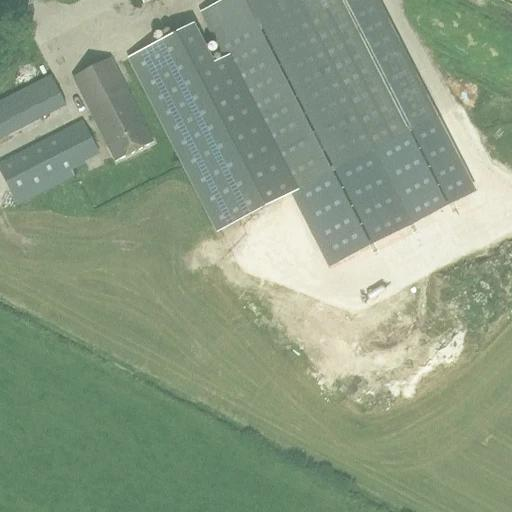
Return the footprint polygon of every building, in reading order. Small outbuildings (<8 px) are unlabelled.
[(372,0),(224,0),(202,11),(225,57),(210,65),(189,26),(130,58),(220,230),(294,191),(377,150),(434,121),(372,0)] [(153,143),(111,58),(73,77),(115,162),(153,143)] [(56,74),(0,100),(0,128),(3,136),(70,105),(56,74)] [(71,171),(100,156),(83,123),(0,165),(0,171),(18,206),(74,177),(71,171)] [(381,203),(389,219),(426,203),(419,186),(381,203)]
